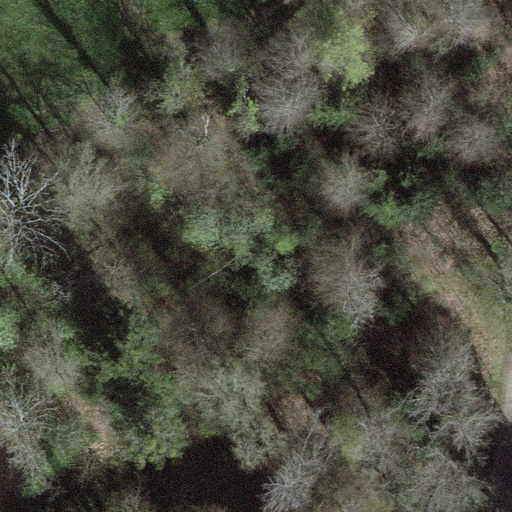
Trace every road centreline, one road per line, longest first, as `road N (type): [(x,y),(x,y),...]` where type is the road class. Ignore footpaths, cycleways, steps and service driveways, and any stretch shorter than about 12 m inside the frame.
road 1 (track): [(162,0),(177,75),(381,0)]
road 2 (track): [(511,369),(493,511)]
